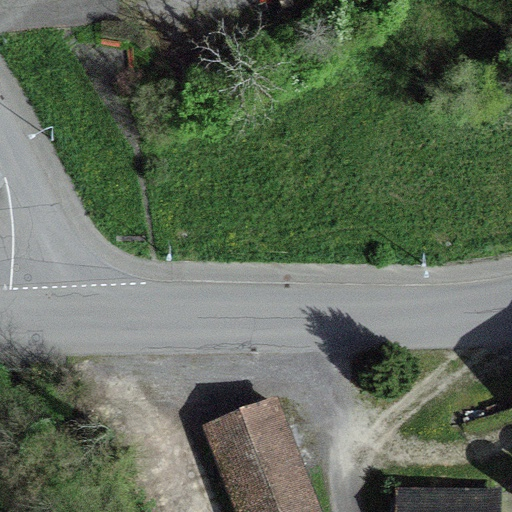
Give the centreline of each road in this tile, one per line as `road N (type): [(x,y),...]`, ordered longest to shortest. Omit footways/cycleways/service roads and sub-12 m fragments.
road 1 (residential): [(13,318),(511,309)]
road 2 (unknown): [(335,316),(348,511)]
road 3 (residential): [(0,199),(13,318)]
